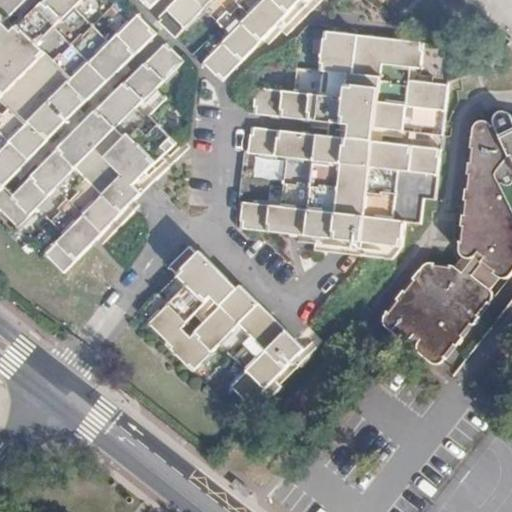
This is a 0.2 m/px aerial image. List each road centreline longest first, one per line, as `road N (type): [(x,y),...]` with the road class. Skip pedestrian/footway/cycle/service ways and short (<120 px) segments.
road 1 (tertiary): [(239,511),(64,375)]
road 2 (tertiary): [(47,399),(195,511)]
